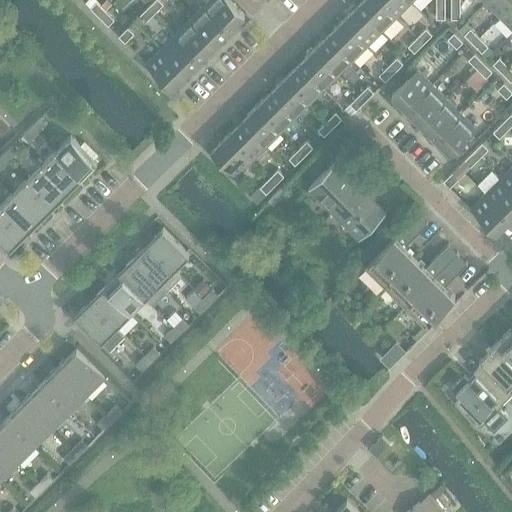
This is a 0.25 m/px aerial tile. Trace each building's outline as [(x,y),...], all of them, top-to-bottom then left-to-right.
[(99,16),(105,10),(112,3),(108,0),(105,0),(101,5),(97,1),(90,7),(99,16)] [(154,0),(149,5),(155,12),(163,4),(159,0),(154,0)] [(228,0),(208,0),(205,4),(230,29),(244,15),(228,0)] [(382,30),(396,16),(380,0),(361,0),(356,5),(382,30)] [(380,0),(396,16),(411,1),(410,0),(380,0)] [(446,18),(445,0),(436,0),(437,18),(446,18)] [(451,0),(452,18),(460,18),(460,0),(451,0)] [(500,16),(511,4),(511,0),(487,0),(485,2),(500,16)] [(217,43),(230,29),(205,4),(191,18),(217,43)] [(511,28),(511,4),(500,16),(511,28)] [(146,21),(155,12),(149,5),(139,15),(146,21)] [(367,45),(382,30),(356,5),(342,20),(367,45)] [(105,10),(99,16),(108,25),(114,19),(105,10)] [(202,58),(217,43),(191,18),(176,33),(202,58)] [(353,59),(367,45),(342,20),(328,34),(353,59)] [(119,36),(125,42),(134,33),(128,27),(119,36)] [(418,37),(424,43),(432,34),(426,28),(418,37)] [(473,43),(480,36),(471,28),(465,34),(473,43)] [(448,39),(457,47),(463,41),(454,32),(448,39)] [(187,73),(202,58),(176,33),(161,47),(187,73)] [(338,74),(353,59),(328,34),(313,48),(338,74)] [(480,36),(473,43),(482,51),(488,45),(480,36)] [(415,52),(424,43),(418,37),(409,45),(415,52)] [(171,89),(187,73),(161,47),(146,63),(171,89)] [(324,88),(338,74),(313,48),(299,62),(324,88)] [(477,68),(483,62),(475,53),(469,59),(477,68)] [(389,65),(395,71),(403,63),(397,57),(389,65)] [(502,72),(508,66),(500,57),(494,63),(502,72)] [(309,103),(324,88),(299,62),(284,77),(309,103)] [(483,62),(477,68),(486,77),(492,71),(483,62)] [(389,65),(380,74),(386,81),(395,71),(389,65)] [(511,69),(508,66),(502,72),(511,81),(511,80),(511,69)] [(486,77),(478,68),(467,79),(478,90),(489,80),(486,77)] [(407,110),(432,84),(417,69),(392,94),(407,110)] [(295,117),(309,103),(284,77),(270,91),(295,117)] [(498,89),(507,98),(511,92),(511,90),(504,83),(498,89)] [(421,124),(447,99),(432,84),(407,110),(421,124)] [(359,94),(366,100),(374,92),(368,86),(359,94)] [(281,131),(295,117),(270,91),(255,106),(281,131)] [(356,110),(366,100),(359,94),(350,103),(356,110)] [(436,139),(462,114),(447,99),(421,124),(436,139)] [(267,145),(281,131),(255,106),(241,120),(267,145)] [(326,121),(333,127),(342,118),(336,112),(326,121)] [(502,123),(508,129),(511,124),(511,114),(511,113),(502,123)] [(462,114),(436,139),(451,154),(476,128),(462,114)] [(0,135),(10,126),(1,117),(0,117),(0,135)] [(31,126),(38,132),(46,123),(40,117),(31,126)] [(252,160),(267,145),(241,120),(227,134),(252,160)] [(324,136),(333,127),(326,121),(318,129),(324,136)] [(500,137),(508,129),(502,123),(493,131),(500,137)] [(29,141),(38,132),(31,126),(22,135),(29,141)] [(343,130),(334,141),(343,149),(352,139),(343,130)] [(236,176),(252,160),(227,134),(211,150),(236,176)] [(56,150),(82,177),(97,161),(71,135),(56,150)] [(299,148),(305,155),(313,147),(307,140),(299,148)] [(473,151),(480,157),(489,149),(482,142),(473,151)] [(2,155),(9,161),(18,152),(11,146),(2,155)] [(295,164),(305,155),(299,148),(289,158),(295,164)] [(68,191),(82,177),(56,150),(41,165),(68,191)] [(471,166),(480,157),(473,151),(465,160),(471,166)] [(0,169),(9,161),(2,155),(0,156),(0,169)] [(360,239),(387,212),(336,162),(310,188),(360,239)] [(53,205),(68,191),(41,165),(27,179),(53,205)] [(511,189),(511,165),(500,178),(511,189)] [(269,178),(275,184),(284,175),(278,169),(269,178)] [(450,187),(459,178),(452,172),(443,181),(450,187)] [(266,193),(275,184),(269,178),(260,187),(266,193)] [(511,218),(511,216),(511,189),(500,178),(486,192),(511,218)] [(39,220),(53,205),(27,179),(12,193),(39,220)] [(287,192),(282,187),(269,200),(275,205),(287,192)] [(496,233),(511,218),(486,192),(470,207),(496,233)] [(0,209),(24,234),(39,220),(12,193),(0,205),(0,209)] [(0,240),(9,249),(24,234),(0,209),(0,240)] [(385,286),(415,256),(405,246),(428,223),(418,213),(365,266),(385,286)] [(148,243),(174,269),(189,254),(163,227),(148,243)] [(181,276),(174,269),(148,243),(133,257),(160,283),(163,287),(167,290),(181,276)] [(405,306),(458,253),(448,243),(425,266),(415,256),(385,286),(405,306)] [(458,253),(405,306),(425,326),(455,296),(444,285),(467,262),(458,253)] [(163,287),(160,283),(133,257),(119,271),(145,298),(152,305),(167,290),(163,287)] [(131,312),(145,298),(119,271),(105,286),(131,312)] [(203,297),(211,289),(203,280),(195,289),(203,297)] [(116,326),(131,312),(105,286),(90,300),(116,326)] [(203,297),(209,304),(218,295),(212,289),(203,297)] [(200,313),(209,304),(203,297),(194,306),(200,313)] [(354,299),(352,306),(362,309),(365,302),(354,299)] [(125,335),(116,326),(90,300),(75,315),(110,350),(125,335)] [(174,326),(180,333),(189,324),(183,318),(174,326)] [(171,341),(180,333),(174,326),(165,335),(171,341)] [(511,354),(511,329),(511,328),(498,340),(511,354)] [(368,331),(362,337),(367,343),(373,338),(368,331)] [(511,392),(511,354),(498,340),(479,359),(483,363),(511,392)] [(145,355),(151,361),(160,352),(154,346),(145,355)] [(87,395),(105,377),(77,348),(59,366),(87,395)] [(388,349),(380,358),(389,367),(397,358),(388,349)] [(142,370),(151,361),(145,355),(136,364),(142,370)] [(464,374),(452,386),(461,395),(455,401),(465,413),(468,411),(480,426),(485,421),(493,429),(507,416),(499,407),(504,402),(503,402),(511,393),(511,392),(483,363),(473,373),(477,377),(472,382),(464,374)] [(71,411),(87,395),(59,366),(43,382),(71,411)] [(53,428),(71,411),(43,382),(25,400),(53,428)] [(37,445),(53,428),(25,400),(8,416),(37,445)] [(106,414),(113,420),(121,411),(115,405),(106,414)] [(104,429),(113,420),(106,414),(97,423),(104,429)] [(0,441),(20,462),(37,445),(8,416),(0,424),(0,441)] [(381,435),(369,448),(377,456),(389,443),(381,435)] [(72,448),(79,454),(87,445),(81,439),(72,448)] [(0,475),(3,479),(20,462),(0,441),(0,475)] [(70,463),(79,454),(72,448),(63,457),(70,463)] [(39,481),(45,487),(53,479),(47,473),(39,481)] [(36,497),(45,487),(39,481),(29,490),(36,497)] [(445,511),(435,498),(445,490),(441,485),(407,511),(445,511)] [(360,511),(347,499),(334,511),(360,511)]
